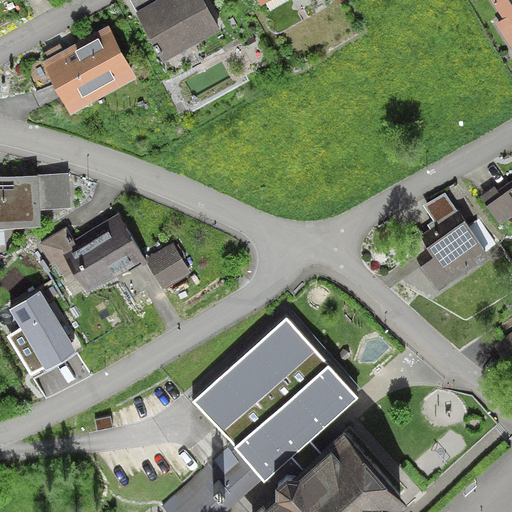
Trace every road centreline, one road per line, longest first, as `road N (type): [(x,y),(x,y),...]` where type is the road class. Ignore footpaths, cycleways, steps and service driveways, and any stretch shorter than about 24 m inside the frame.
road 1 (residential): [(0,430),(209,324),(308,252)]
road 2 (residential): [(0,133),(175,188),(308,252)]
road 3 (residential): [(308,252),(511,406)]
road 4 (residential): [(308,252),(511,136)]
